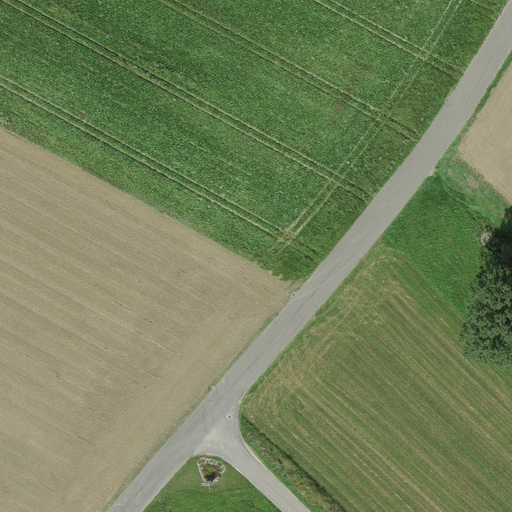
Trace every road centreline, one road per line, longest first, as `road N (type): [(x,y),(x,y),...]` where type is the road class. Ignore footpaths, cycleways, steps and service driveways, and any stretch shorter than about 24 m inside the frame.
road 1 (unclassified): [(127,511),(390,214),(511,34)]
road 2 (track): [(203,425),(294,511)]
